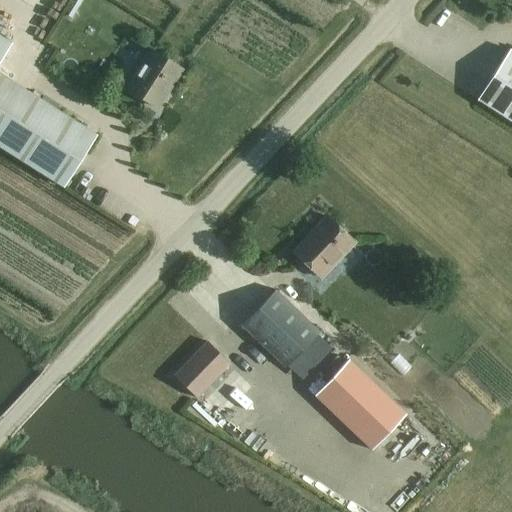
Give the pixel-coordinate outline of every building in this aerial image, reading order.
[(24,0),(46,12),(53,0),(24,0)] [(0,147),(63,187),(96,135),(0,74),(0,60),(11,44),(0,36),(0,147)] [(511,51),(509,50),(476,101),(511,123),(511,51)] [(180,70),(150,51),(126,88),(157,107),(180,70)] [(319,278),(354,242),(327,217),(293,253),(319,278)] [(284,368),(318,332),(275,290),(241,326),(284,368)] [(173,376),(196,398),(229,364),(206,342),(173,376)] [(348,360),(314,395),(371,450),(405,415),(348,360)]
